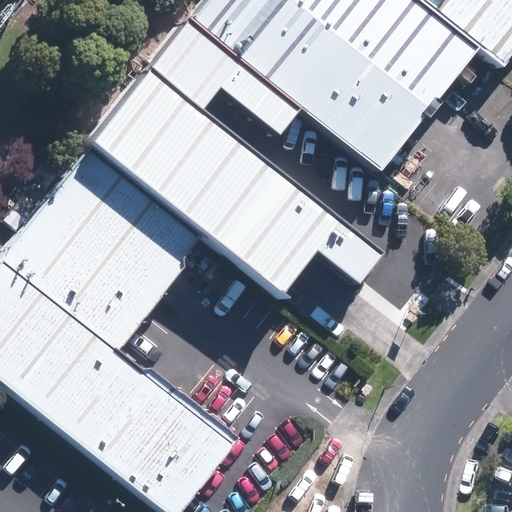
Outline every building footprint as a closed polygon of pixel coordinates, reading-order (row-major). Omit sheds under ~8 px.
[(470,53),(403,0),(198,0),(176,29),(294,123),(367,182),(470,53)] [(511,0),(403,0),(470,53),(493,71),(511,47),(511,0)] [(294,123),(176,29),(138,76),(199,125),(218,101),(275,147),(294,123)] [(199,125),(138,76),(82,145),(279,303),(309,265),(352,300),(378,268),(199,125)] [(67,173),(0,256),(0,270),(106,355),(180,264),(67,173)] [(106,355),(0,270),(0,394),(147,511),(184,511),(231,455),(106,355)]
